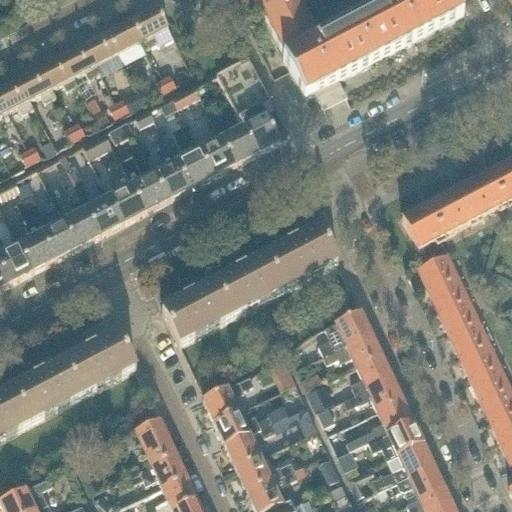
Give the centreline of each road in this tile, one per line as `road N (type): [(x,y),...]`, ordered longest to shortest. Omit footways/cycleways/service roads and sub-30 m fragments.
road 1 (residential): [(491,511),(348,204)]
road 2 (tertiary): [(108,272),(327,158)]
road 3 (residential): [(130,317),(348,204)]
road 4 (residential): [(222,511),(130,317)]
road 5 (tertiary): [(327,158),(508,61)]
road 6 (unknown): [(511,119),(348,204)]
road 7 (residential): [(0,385),(130,317)]
road 8 (tertiary): [(0,329),(108,272)]
